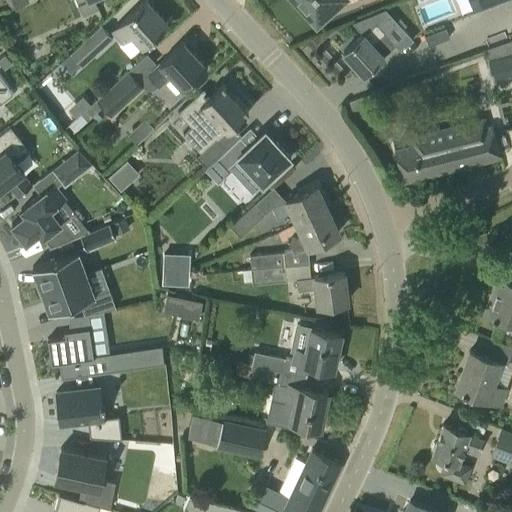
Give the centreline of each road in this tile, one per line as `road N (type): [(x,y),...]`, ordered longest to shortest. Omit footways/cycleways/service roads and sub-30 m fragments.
road 1 (residential): [(336,511),(374,432),(394,352),(396,281),(380,219)]
road 2 (residential): [(380,219),(325,118),(216,0)]
road 3 (residential): [(0,302),(22,423),(2,511)]
road 4 (residential): [(380,219),(511,179)]
